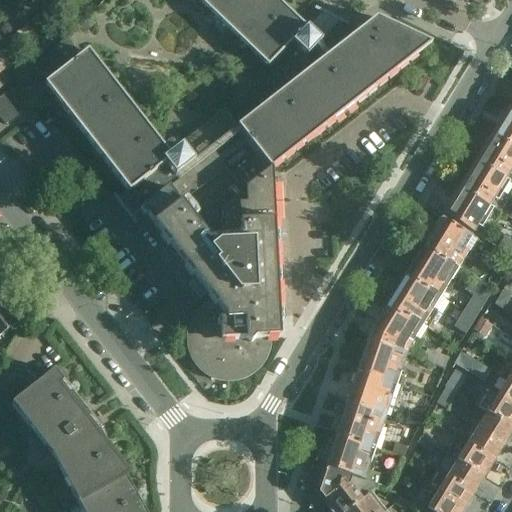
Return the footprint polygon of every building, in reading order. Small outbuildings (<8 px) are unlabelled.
[(305,29),(275,0),(196,0),(267,68),(291,43),(306,58),(321,42),(320,40),(331,29),(319,18),(308,29),(306,28),(305,29)] [(430,45),(375,19),(236,127),(258,154),(231,175),(214,153),(197,166),(141,210),(215,305),(202,316),(195,326),(192,337),(192,348),(196,359),(203,368),(213,374),(224,377),(235,377),(246,373),(255,366),(261,356),(264,345),(265,340),(279,339),(270,170),(430,45)] [(44,86),(141,210),(197,166),(181,146),(168,156),(87,53),(80,57),(65,38),(7,94),(17,107),(44,86)] [(0,75),(9,68),(0,55),(0,88),(6,83),(0,75)] [(0,99),(0,119),(4,125),(5,126),(20,115),(6,95),(0,99)] [(199,155),(237,125),(224,109),(186,139),(199,155)] [(493,137),(511,148),(511,110),(510,110),(508,113),(506,112),(502,118),(504,120),(493,137)] [(505,181),(511,170),(511,148),(493,137),(492,139),(489,139),(485,145),(487,147),(476,164),(505,181)] [(489,208),(505,181),(476,164),(475,166),(473,165),(469,172),(470,174),(460,191),(489,208)] [(489,208),(460,191),(459,192),(456,192),(452,199),(453,201),(443,217),(472,235),(489,208)] [(434,232),(423,249),(457,271),(468,254),(475,242),(441,220),(440,223),(437,223),(433,230),(434,232)] [(511,242),(504,237),(497,249),(511,258),(511,242)] [(416,261),(405,278),(440,299),(457,271),(423,249),(422,251),(419,252),(415,258),(416,261)] [(440,299),(405,278),(404,280),(401,280),(397,287),(398,289),(385,311),(399,320),(402,315),(422,327),(440,299)] [(473,297),(463,313),(475,321),(492,292),(480,285),(473,297)] [(2,305),(0,306),(0,336),(16,324),(2,305)] [(367,343),(406,356),(408,350),(422,327),(402,315),(399,320),(385,311),(384,312),(382,312),(378,318),(378,321),(371,333),(367,343)] [(475,321),(463,313),(453,328),(465,336),(475,321)] [(473,331),(485,339),(492,327),(481,319),(473,331)] [(395,388),(406,356),(367,343),(361,362),(358,363),(355,374),(395,388)] [(413,357),(445,370),(450,359),(427,349),(425,352),(416,349),(413,357)] [(461,355),(457,362),(466,368),(471,361),(461,355)] [(511,385),(511,362),(509,366),(508,365),(501,378),(505,380),(504,381),(511,385)] [(144,511),(143,510),(140,511),(136,511),(93,433),(99,429),(87,415),(82,418),(58,387),(63,383),(53,372),(11,405),(51,456),(82,511),(144,511)] [(346,407),(385,419),(395,388),(355,374),(351,384),(353,387),(346,407)] [(511,407),(511,385),(504,381),(497,393),(494,390),(491,394),(491,395),(511,407)] [(510,429),(511,426),(511,407),(491,395),(491,394),(489,392),(478,408),(485,412),(484,413),(510,429)] [(452,403),(441,397),(436,405),(447,410),(452,403)] [(374,450),(385,419),(346,407),(341,425),(337,426),(334,438),(374,450)] [(500,445),(510,429),(484,413),(477,425),(474,423),(471,427),(500,445)] [(423,421),(409,417),(406,426),(420,430),(423,421)] [(403,434),(417,439),(420,430),(406,426),(403,434)] [(490,461),(500,445),(471,427),(469,431),(472,433),(464,445),(490,461)] [(326,470),(378,486),(388,490),(393,479),(367,471),(374,450),(334,438),(331,448),(332,450),(326,470)] [(420,439),(416,445),(429,454),(433,448),(420,439)] [(480,477),(490,461),(464,445),(457,457),(454,455),(451,459),(480,477)] [(470,493),(480,477),(451,459),(449,463),(452,465),(445,476),(444,477),(470,493)] [(328,511),(346,511),(377,489),(378,486),(326,470),(323,469),(320,479),(322,480),(321,484),(319,483),(315,494),(322,503),(324,502),(328,507),(326,509),(328,511)] [(460,509),(470,493),(444,477),(445,476),(439,473),(432,486),(434,487),(431,491),(460,509)] [(377,489),(346,511),(378,511),(367,498),(377,490),(377,489)] [(458,511),(460,509),(431,491),(429,495),(432,497),(424,509),(429,511),(458,511)] [(394,494),(388,493),(385,499),(394,505),(398,497),(394,494)] [(406,511),(410,505),(398,497),(394,505),(406,511)]
